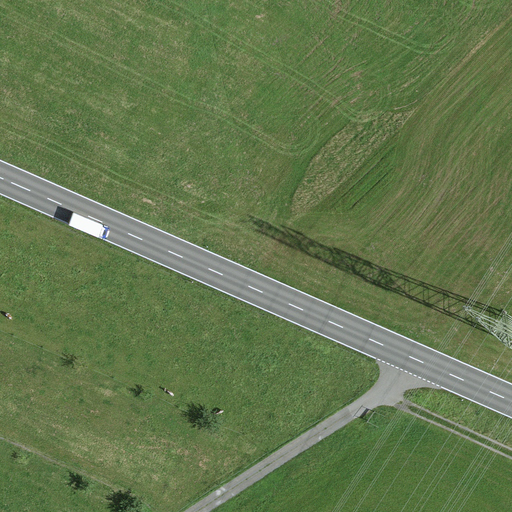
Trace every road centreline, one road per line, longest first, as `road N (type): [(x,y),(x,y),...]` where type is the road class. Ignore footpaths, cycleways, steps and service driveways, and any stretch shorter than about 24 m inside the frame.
road 1 (primary): [(511,401),(0,178)]
road 2 (track): [(381,394),(511,456)]
